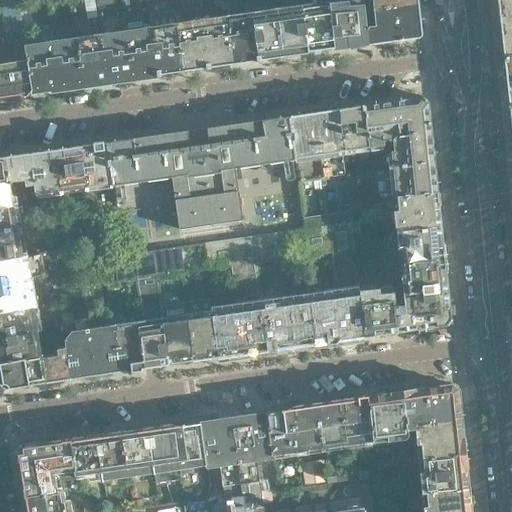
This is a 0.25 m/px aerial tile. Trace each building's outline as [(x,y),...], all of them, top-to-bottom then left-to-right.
[(418,4),(417,0),(370,0),(371,8),(418,4)] [(511,0),(497,0),(503,56),(511,55),(511,0)] [(365,26),(364,9),(363,4),(347,6),(347,1),(328,3),(328,6),(329,6),(333,49),(367,44),(365,26)] [(329,6),(328,6),(311,9),(310,4),(293,6),(293,11),(277,13),(283,56),(333,49),(329,6)] [(421,37),(418,4),(371,8),(373,25),(365,26),(367,44),(421,37)] [(283,56),(277,13),(261,16),(261,11),(243,14),(243,18),(227,21),(234,63),(283,56)] [(234,63),(227,21),(211,23),(211,18),(193,21),(194,25),(178,28),(184,71),(234,63)] [(184,71),(178,28),(161,30),(161,25),(143,28),(144,33),(128,35),(134,78),(184,71)] [(134,78),(128,35),(112,37),(111,32),(93,35),(94,40),(78,42),(84,85),(134,78)] [(84,85),(78,42),(62,44),(61,40),(43,42),(44,47),(27,49),(30,64),(34,92),(84,85)] [(511,80),(511,55),(503,56),(506,81),(511,80)] [(30,64),(0,68),(0,96),(34,92),(30,64)] [(431,132),(428,102),(422,97),(394,101),(397,124),(399,124),(401,135),(431,132)] [(397,124),(394,101),(363,105),(369,146),(383,144),(382,142),(389,141),(388,137),(391,137),(391,136),(401,135),(399,124),(397,124)] [(369,146),(363,105),(338,109),(344,150),(369,146)] [(344,150),(338,109),(313,112),(319,153),(344,150)] [(319,153),(313,112),(288,116),(294,157),(319,153)] [(245,218),(238,171),(228,172),(227,169),(294,159),(294,157),(288,116),(197,129),(210,223),(245,218)] [(111,185),(174,176),(181,227),(210,223),(197,129),(105,142),(111,183),(111,185)] [(431,132),(401,135),(391,136),(391,137),(392,149),(390,149),(392,166),(434,162),(431,132)] [(111,183),(105,142),(80,146),(86,187),(111,183)] [(86,187),(80,146),(55,149),(61,190),(86,187)] [(61,190),(55,149),(30,153),(34,185),(35,194),(61,190)] [(34,185),(30,153),(5,157),(8,181),(9,182),(10,182),(25,180),(26,186),(34,185)] [(0,182),(8,181),(5,157),(0,157),(0,182)] [(437,192),(434,162),(392,166),(395,197),(397,196),(437,192)] [(0,208),(14,206),(10,182),(9,182),(8,181),(0,182),(0,208)] [(441,224),(437,192),(397,196),(399,210),(394,211),(396,229),(441,224)] [(0,233),(18,230),(14,206),(0,208),(0,233)] [(266,350),(260,308),(262,308),(255,263),(329,253),(335,297),(334,297),(340,340),(364,336),(358,290),(351,222),(205,243),(209,270),(228,267),(235,312),(236,311),(242,354),(266,350)] [(444,257),(441,224),(396,229),(398,247),(402,247),(404,261),(444,257)] [(0,259),(23,255),(18,230),(0,233),(0,259)] [(163,318),(157,278),(209,270),(205,243),(106,258),(110,284),(131,281),(136,321),(137,321),(138,326),(144,368),(169,364),(163,322),(162,318),(163,318)] [(0,285),(27,280),(23,255),(0,259),(0,285)] [(447,289),(444,257),(404,261),(405,275),(401,276),(403,294),(447,289)] [(0,310),(32,305),(27,280),(0,285),(0,310)] [(397,314),(394,295),(394,291),(378,293),(378,287),(358,290),(364,336),(399,331),(397,314)] [(450,317),(447,289),(403,294),(405,313),(397,314),(399,331),(445,324),(450,317)] [(340,340),(334,297),(309,301),(315,343),(340,340)] [(315,343),(309,301),(285,304),(291,347),(315,343)] [(291,347),(285,304),(262,308),(260,308),(266,350),(291,347)] [(0,336),(36,330),(32,305),(0,310),(0,336)] [(236,311),(235,312),(211,315),(218,357),(242,354),(236,311)] [(218,357),(211,315),(187,319),(193,361),(218,357)] [(193,361),(187,319),(163,322),(169,364),(193,361)] [(144,368),(138,326),(114,329),(120,371),(144,368)] [(120,371),(114,329),(89,333),(95,375),(120,371)] [(0,362),(41,355),(36,330),(0,336),(0,362)] [(95,375),(89,333),(68,336),(65,340),(66,348),(71,378),(95,375)] [(66,348),(58,349),(57,350),(58,355),(43,358),(42,358),(46,382),(71,378),(66,348)] [(46,382),(42,358),(43,358),(42,355),(41,355),(0,362),(0,366),(3,383),(9,387),(46,382)] [(461,419),(458,389),(457,389),(452,385),(451,384),(402,391),(407,428),(415,427),(414,423),(461,419)] [(407,428),(402,391),(367,396),(373,435),(372,435),(373,441),(405,437),(408,434),(407,428)] [(373,435),(367,396),(342,400),(347,439),(348,438),(372,435),(373,435)] [(347,439),(342,400),(316,403),(322,443),(348,439),(348,438),(347,439)] [(322,443),(316,403),(291,407),(297,447),(322,443)] [(297,447),(291,407),(265,411),(265,414),(271,450),(297,447)] [(263,511),(255,457),(271,455),(271,450),(265,414),(235,418),(233,419),(232,419),(231,420),(231,421),(230,422),(230,424),(230,426),(221,427),(220,418),(217,418),(217,421),(200,423),(206,460),(206,464),(219,462),(225,501),(219,502),(217,503),(215,504),(213,506),(213,507),(212,508),(212,510),(212,511),(211,511),(364,511),(365,511),(361,511),(360,511),(352,511),(310,511),(311,511),(309,511),(263,511)] [(464,453),(461,419),(414,423),(415,427),(418,458),(464,453)] [(206,460),(200,423),(200,420),(173,424),(179,464),(206,460)] [(179,464),(173,424),(147,428),(153,467),(179,464)] [(153,467),(147,428),(122,431),(127,471),(153,467)] [(127,471),(122,431),(96,435),(102,475),(127,471)] [(102,475),(96,435),(70,439),(75,475),(76,479),(102,475)] [(75,475),(70,439),(37,443),(38,450),(39,450),(42,466),(43,465),(45,477),(47,477),(48,485),(52,484),(52,486),(60,485),(59,477),(75,475)] [(45,477),(43,465),(42,466),(39,450),(38,450),(37,443),(23,445),(22,445),(21,445),(20,445),(20,446),(20,447),(20,448),(18,452),(17,451),(16,452),(15,453),(15,454),(16,455),(24,497),(61,490),(60,485),(52,486),(52,484),(48,485),(47,477),(45,477)] [(468,487),(464,453),(418,458),(422,492),(468,487)] [(470,511),(468,487),(422,492),(423,511),(470,511)] [(67,511),(63,490),(61,490),(24,497),(26,511),(67,511)]
